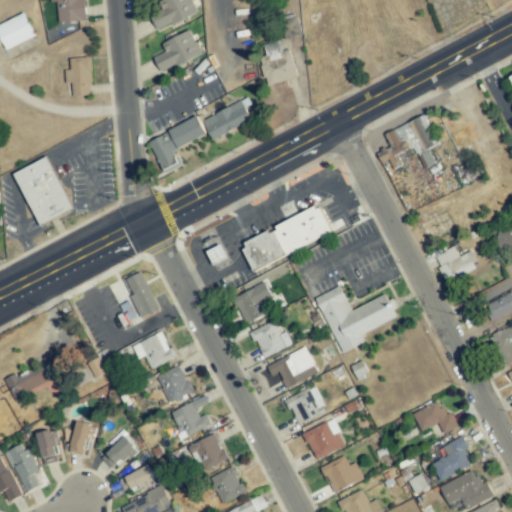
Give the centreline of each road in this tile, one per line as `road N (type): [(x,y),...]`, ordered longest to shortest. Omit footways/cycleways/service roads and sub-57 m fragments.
road 1 (primary): [(511,30),(0,297)]
road 2 (residential): [(336,124),(511,451)]
road 3 (residential): [(147,225),(301,511)]
road 4 (residential): [(147,225),(125,113),(119,0)]
